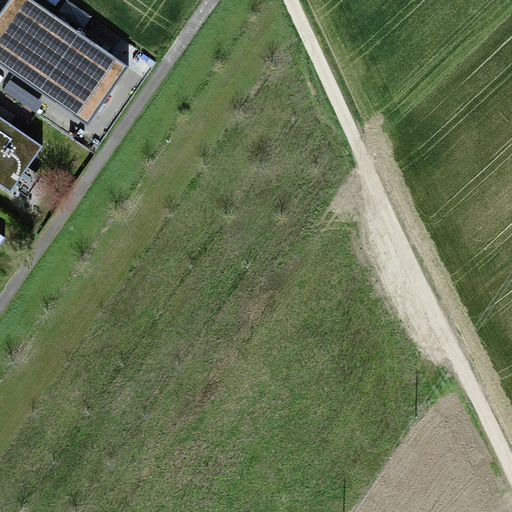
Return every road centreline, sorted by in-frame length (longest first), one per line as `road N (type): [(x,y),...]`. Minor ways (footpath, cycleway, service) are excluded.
road 1 (track): [(288,0),(511,460)]
road 2 (track): [(216,0),(0,304)]
